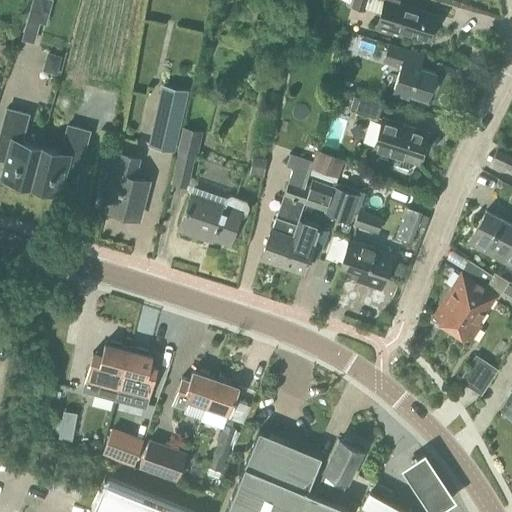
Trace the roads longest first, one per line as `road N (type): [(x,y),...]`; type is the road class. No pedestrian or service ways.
road 1 (tertiary): [(493,511),(425,424),(351,364),(252,320),(0,244)]
road 2 (residential): [(403,321),(468,150),(511,63)]
